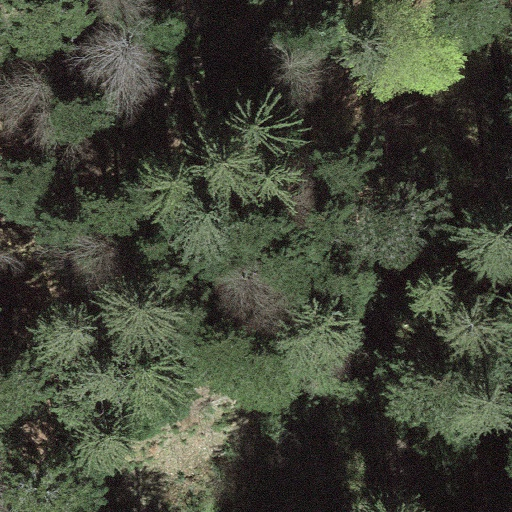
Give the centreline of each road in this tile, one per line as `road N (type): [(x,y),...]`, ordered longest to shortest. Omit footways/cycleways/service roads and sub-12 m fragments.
road 1 (track): [(301,0),(229,63),(165,92),(117,80),(43,37),(0,30)]
road 2 (track): [(511,296),(388,511)]
